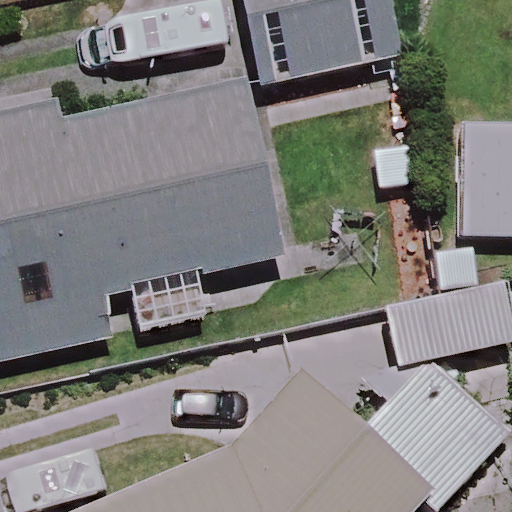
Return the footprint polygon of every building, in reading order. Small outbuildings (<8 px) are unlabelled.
[(391,70),(376,0),(236,0),(257,98),(391,70)] [(279,266),(242,95),(61,135),(57,113),(0,125),(0,369),(110,346),(101,305),(279,266)] [(511,247),(511,141),(455,141),(454,247),(511,247)] [(509,347),(499,294),(291,336),(302,388),(509,347)] [(418,511),(421,510),(359,453),(296,395),(222,471),(126,511),(418,511)]
